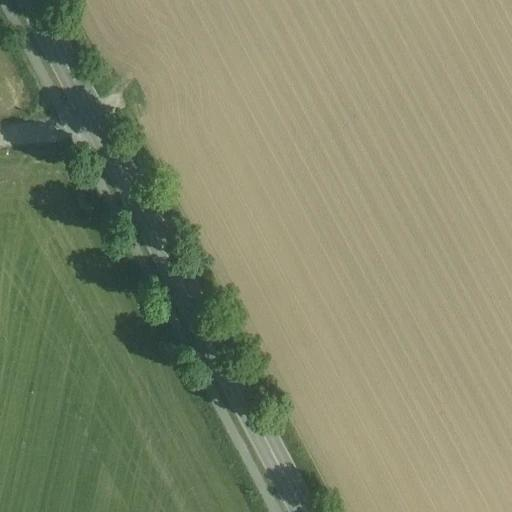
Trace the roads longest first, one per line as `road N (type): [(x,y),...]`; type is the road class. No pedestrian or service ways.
road 1 (secondary): [(305,511),(96,118)]
road 2 (secondary): [(96,118),(32,0)]
